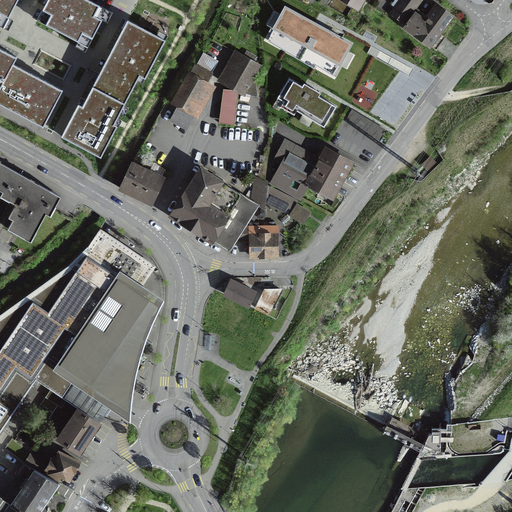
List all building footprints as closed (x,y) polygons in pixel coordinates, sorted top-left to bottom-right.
[(13,10),(17,0),(0,0),(0,25),(3,28),(13,10)] [(58,31),(88,46),(108,10),(88,0),(47,0),(37,20),(58,31)] [(342,0),(356,8),(361,0),(342,0)] [(401,23),(418,0),(402,0),(402,1),(400,0),(395,0),(392,5),(396,9),(391,15),(401,23)] [(405,28),(435,51),(445,38),(439,34),(451,17),(437,6),(425,23),(415,15),(405,28)] [(286,7),(270,35),(336,70),(352,42),(318,25),(286,7)] [(162,38),(127,20),(110,53),(93,86),(84,103),(82,106),(79,104),(61,138),(100,158),(128,104),(162,38)] [(0,104),(43,126),(62,89),(17,66),(14,65),(18,57),(0,48),(0,104)] [(258,66),(240,56),(224,83),(243,94),(258,66)] [(211,75),(194,65),(173,103),(190,113),(206,85),(205,84),(211,75)] [(324,127),(336,107),(315,94),(288,79),(276,99),(324,127)] [(238,92),(223,90),(218,124),(233,126),(238,92)] [(351,109),(344,121),(378,140),(385,128),(351,109)] [(275,160),(283,165),(272,185),(299,199),(307,185),(331,198),(351,163),(326,149),(319,161),(321,163),(319,168),(312,164),(315,159),(284,143),(275,160)] [(146,172),(150,163),(138,154),(121,190),(149,203),(161,179),(146,172)] [(0,190),(11,197),(9,201),(15,205),(8,218),(12,220),(7,229),(26,239),(31,230),(35,232),(49,207),(53,198),(32,186),(0,168),(0,190)] [(224,185),(200,169),(170,216),(195,232),(213,243),(228,253),(237,239),(250,239),(251,257),(264,256),(276,256),(276,227),(250,227),(244,228),(257,207),(262,210),(263,203),(264,191),(265,192),(267,193),(265,196),(291,209),(295,202),(265,187),(265,183),(263,182),(254,178),(251,201),(224,185)] [(309,213),(296,204),(288,216),(302,225),(309,213)] [(50,390),(62,398),(68,388),(76,376),(93,386),(122,344),(151,300),(135,290),(150,267),(100,235),(90,249),(87,247),(68,266),(0,314),(0,431),(35,380),(50,390)] [(230,283),(224,294),(227,295),(248,305),(254,292),(230,283)] [(255,309),(254,308),(252,314),(254,315),(257,310),(268,315),(279,290),(264,290),(255,309)] [(119,391),(106,383),(101,392),(114,400),(119,391)] [(48,420),(57,406),(61,408),(66,401),(62,398),(50,390),(43,400),(35,411),(48,420)] [(77,408),(57,439),(78,453),(98,425),(99,423),(77,408)] [(73,472),(78,462),(58,452),(54,461),(51,459),(46,469),(49,471),(47,474),(61,481),(63,479),(63,477),(69,480),(73,472)] [(15,508),(20,511),(37,511),(56,485),(57,483),(25,465),(2,499),(15,508)] [(0,498),(0,511),(12,511),(15,508),(0,498)]
